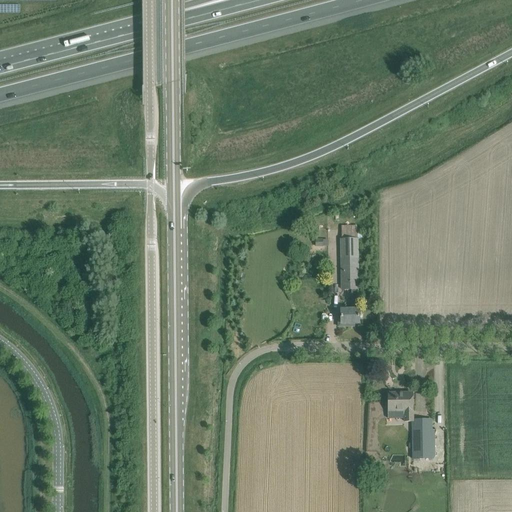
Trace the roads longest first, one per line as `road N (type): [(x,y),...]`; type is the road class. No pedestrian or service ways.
road 1 (motorway): [(174,222),(197,183),(307,160),(511,54)]
road 2 (motorway): [(0,97),(367,0)]
road 3 (unclassified): [(153,511),(150,185)]
road 4 (secondary): [(177,511),(174,222)]
road 5 (unclassified): [(277,348),(511,344)]
road 6 (secondary): [(173,208),(171,0)]
road 7 (tertiary): [(58,511),(57,429),(46,392),(0,340)]
road 8 (unclassified): [(150,185),(148,0)]
road 9 (motorway): [(0,186),(150,185)]
road 10 (motorway): [(255,0),(126,33)]
road 11 (motorway): [(126,33),(0,66)]
